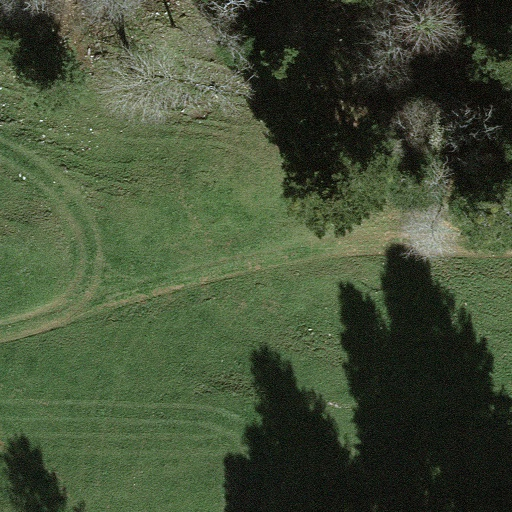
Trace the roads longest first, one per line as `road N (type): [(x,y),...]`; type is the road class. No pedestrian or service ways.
road 1 (track): [(84,272),(171,256),(511,245)]
road 2 (track): [(0,331),(69,302),(84,272),(76,219),(38,173),(0,151)]
